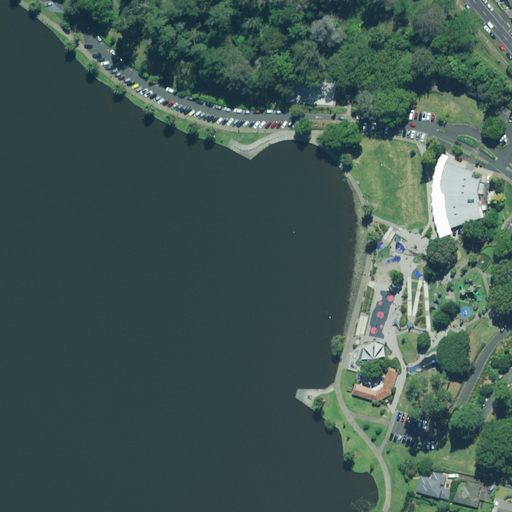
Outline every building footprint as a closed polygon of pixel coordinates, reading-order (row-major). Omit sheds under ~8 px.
[(472,85),(468,94),(483,100),(487,91),(472,85)] [(454,156),(444,152),(438,165),(434,182),(435,202),(438,218),(442,232),(444,238),(456,232),(456,228),(482,217),(483,211),(481,196),(483,184),(483,179),(474,176),(476,171),(451,161),(454,156)] [(390,366),(384,388),(380,390),(358,384),(355,395),(379,402),(393,395),(400,369),(390,366)] [(448,501),(451,488),(445,486),(442,485),(442,483),(428,479),(421,477),(417,492),(448,501)] [(480,486),(466,482),(463,494),(456,492),(453,502),(477,508),(479,500),(483,501),(485,494),(479,492),(480,486)] [(511,511),(511,504),(496,500),(492,511),(511,511)]
